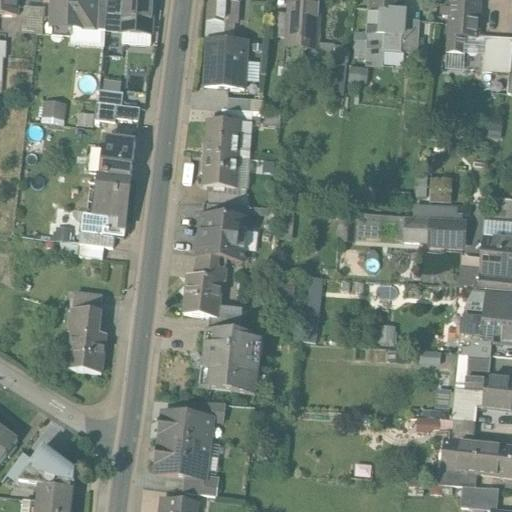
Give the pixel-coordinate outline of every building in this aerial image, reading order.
[(17,0),(0,0),(0,16),(17,18),(17,0)] [(54,0),(53,23),(71,25),(71,31),(93,33),(95,0),(54,0)] [(108,0),(95,0),(93,33),(105,34),(108,0)] [(122,0),(108,0),(105,34),(104,41),(121,43),(123,28),(120,28),(122,0)] [(153,0),(122,0),(120,28),(123,28),(151,30),(153,0)] [(239,0),(207,0),(205,40),(208,41),(223,41),(225,2),(239,3),(239,0)] [(320,0),(289,0),(289,15),(287,39),(285,70),(303,72),(304,46),(318,47),(320,0)] [(399,0),(369,0),(367,45),(383,46),(385,11),(399,12),(399,0)] [(479,0),(449,0),(449,10),(442,9),(442,18),(449,19),(448,39),(464,40),(478,41),(479,0)] [(45,35),(46,8),(28,8),(27,34),(45,35)] [(289,15),(276,14),(275,39),(287,39),(289,15)] [(419,22),(403,21),(402,53),(417,54),(419,22)] [(464,40),(448,39),(447,54),(464,55),(464,40)] [(223,41),(208,41),(205,88),(245,91),(248,43),(223,41)] [(511,53),(511,41),(484,41),(483,74),(509,75),(511,53)] [(123,99),(101,96),(99,107),(118,109),(122,109),(123,99)] [(66,127),(69,103),(46,101),(43,124),(66,127)] [(263,103),(229,101),(228,113),(262,115),(263,103)] [(122,109),(118,109),(116,123),(138,125),(140,112),(122,109)] [(240,127),(208,125),(206,159),(237,162),(239,142),(233,142),(234,128),(239,128),(240,127)] [(136,147),(104,143),(99,179),(131,183),(136,147)] [(237,162),(206,159),(204,191),(236,192),(236,191),(231,191),(231,177),(236,177),(237,162)] [(131,183),(99,179),(94,219),(84,218),(82,235),(114,239),(113,240),(124,241),(131,183)] [(240,199),(207,197),(206,207),(239,210),(240,199)] [(511,204),(494,202),(491,227),(511,228),(511,204)] [(206,207),(205,207),(199,260),(227,263),(243,265),(250,211),(239,210),(206,207)] [(463,225),(430,223),(429,248),(461,249),(463,225)] [(82,235),(80,235),(79,248),(80,248),(104,251),(112,252),(113,240),(114,239),(82,235)] [(511,242),(486,240),(481,278),(511,281),(511,242)] [(104,251),(80,248),(79,259),(103,262),(104,251)] [(227,263),(199,260),(197,276),(203,277),(202,282),(221,284),(225,284),(227,263)] [(202,282),(188,280),(184,319),(210,322),(219,323),(221,309),(218,309),(221,284),(202,282)] [(511,294),(489,293),(487,306),(496,307),(494,328),(485,328),(486,325),(472,324),(468,358),(489,360),(490,360),(492,346),(511,348),(511,294)] [(245,312),(221,309),(219,323),(210,322),(209,335),(234,337),(236,324),(243,325),(245,312)] [(101,317),(73,313),(70,335),(72,335),(92,337),(93,327),(99,328),(101,317)] [(209,335),(208,334),(201,392),(256,398),(263,341),(234,337),(209,335)] [(98,337),(92,337),(72,335),(67,373),(101,377),(106,339),(98,337)] [(511,381),(507,381),(505,393),(485,391),(489,360),(468,358),(466,358),(462,392),(451,390),(447,423),(452,424),(475,425),(477,409),(511,413),(511,381)] [(226,408),(193,406),(192,419),(212,422),(225,424),(226,408)] [(192,419),(164,416),(161,441),(209,447),(212,422),(192,419)] [(475,425),(452,424),(450,442),(473,445),(475,425)] [(0,464),(17,443),(0,430),(0,464)] [(209,447),(161,441),(156,475),(187,479),(205,482),(205,481),(209,447)] [(511,448),(473,445),(450,442),(447,474),(475,477),(511,481),(511,448)] [(76,475),(43,450),(32,464),(15,486),(18,487),(19,486),(38,489),(36,505),(23,503),(22,511),(71,511),(74,492),(71,492),(72,487),(74,488),(76,475)] [(23,457),(6,479),(15,486),(32,464),(23,457)] [(447,474),(440,474),(439,489),(463,491),(474,491),(475,477),(447,474)] [(205,482),(187,479),(184,496),(217,500),(219,483),(205,481),(205,482)] [(474,491),(463,491),(461,511),(497,511),(499,493),(474,491)] [(197,511),(199,503),(168,499),(167,510),(192,511),(197,511)]
